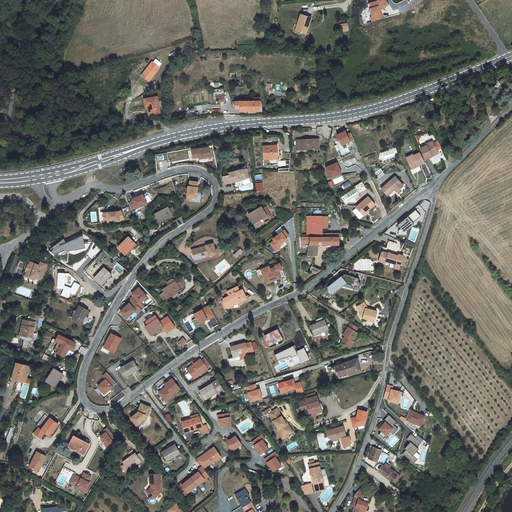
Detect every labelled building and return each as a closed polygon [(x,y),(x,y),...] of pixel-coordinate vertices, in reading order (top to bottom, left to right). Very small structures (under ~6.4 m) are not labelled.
[(301,14),(295,30),(305,34),(308,26),(309,27),(312,18),(301,14)] [(341,31),(348,30),(347,23),(340,24),(341,31)] [(174,60),(180,56),(177,50),(171,54),(174,60)] [(141,75),(149,81),(160,68),(159,67),(153,62),(152,61),(141,75)] [(224,99),(224,95),(223,88),(219,89),(213,89),(214,91),(214,94),(214,101),(220,101),(220,99),(224,99)] [(157,96),(144,99),(146,107),(147,107),(150,106),(152,114),(161,112),(157,96)] [(241,111),(261,111),(261,107),(261,102),(261,101),(261,99),(253,99),(253,101),(232,102),(232,104),(235,104),(235,109),(241,109),(241,111)] [(342,146),(351,142),(345,130),(336,134),(342,146)] [(296,140),(297,150),(319,149),(318,139),(296,140)] [(424,157),(422,158),(423,160),(432,156),(431,154),(438,151),(437,150),(434,143),(433,141),(426,144),(427,146),(420,149),(423,153),(424,157)] [(263,146),(264,159),(278,158),(277,145),(263,146)] [(199,158),(199,159),(211,158),(210,147),(191,148),(192,159),(199,158)] [(420,154),(420,153),(414,156),(413,153),(406,157),(411,169),(425,163),(423,160),(422,158),(420,154)] [(338,163),(327,168),(331,180),(343,175),(338,163)] [(225,184),(242,180),(243,183),(244,184),(249,183),(250,181),(246,166),(235,169),(236,171),(229,173),(230,175),(223,177),(225,184)] [(395,176),(381,189),(387,196),(394,189),(396,192),(403,186),(395,176)] [(196,198),(198,185),(194,184),(194,182),(190,181),(189,186),(188,186),(187,197),(191,197),(196,198)] [(354,186),(355,188),(356,190),(364,185),(362,182),(354,186)] [(128,202),(132,210),(147,202),(142,193),(132,199),(132,200),(128,202)] [(363,215),(375,205),(368,196),(356,207),(352,210),(356,215),(360,212),(363,215)] [(249,214),(254,223),(267,215),(270,213),(266,206),(262,208),(262,207),(249,214)] [(173,207),(169,209),(168,207),(155,214),(160,223),(176,214),(173,207)] [(419,207),(398,224),(404,231),(425,214),(419,207)] [(124,219),(121,210),(119,211),(103,213),(103,211),(99,212),(100,222),(104,222),(119,220),(124,219)] [(328,216),(307,216),(307,234),(314,234),(314,237),(301,237),(301,243),(309,243),(308,255),(308,259),(312,259),(312,257),(312,256),(317,256),(318,245),(339,245),(339,233),(323,233),(323,227),(328,227),(328,216)] [(280,246),(289,239),(282,231),(272,239),(274,240),(270,244),(276,252),(281,248),(280,246)] [(84,237),(65,240),(65,242),(52,244),(53,253),(85,249),(84,237)] [(118,247),(125,255),(136,244),(129,237),(118,247)] [(207,246),(192,250),(195,259),(202,258),(201,256),(204,256),(204,257),(216,254),(213,243),(206,245),(207,246)] [(239,246),(232,251),(235,256),(243,252),(239,246)] [(386,261),(395,264),(396,263),(400,264),(401,262),(403,258),(403,256),(398,254),(398,256),(393,254),(388,253),(382,251),(379,261),(385,263),(386,261)] [(46,264),(40,262),(39,265),(29,261),(28,264),(26,271),(27,271),(25,276),(35,279),(35,277),(41,279),(42,275),(46,264)] [(269,271),(263,274),(267,283),(281,277),(281,278),(285,277),(280,263),(275,265),(276,266),(273,268),(269,270),(269,271)] [(94,279),(101,285),(111,274),(104,268),(94,279)] [(335,293),(344,285),(343,284),(345,283),(360,287),(361,282),(359,281),(360,278),(356,277),(357,272),(350,270),(349,275),(345,274),(333,283),(328,287),(330,290),(332,288),(335,293)] [(159,295),(163,301),(172,296),(174,294),(174,293),(176,291),(177,292),(184,287),(182,285),(181,282),(180,281),(177,283),(174,279),(172,279),(168,282),(167,284),(169,286),(163,290),(164,292),(159,295)] [(197,284),(193,288),(198,293),(202,288),(197,284)] [(226,306),(228,308),(247,298),(242,289),(240,291),(237,287),(227,291),(230,296),(223,299),(224,300),(226,306)] [(131,300),(140,309),(144,306),(140,303),(147,296),(139,288),(132,294),(134,296),(131,299),(131,300)] [(128,303),(129,304),(120,312),(127,318),(135,310),(138,313),(141,310),(140,309),(131,300),(128,303)] [(361,314),(364,315),(363,318),(368,319),(368,320),(374,322),(374,323),(379,325),(380,319),(375,317),(376,316),(375,316),(376,311),(371,310),(366,309),(363,303),(357,307),(361,314)] [(72,318),(81,323),(88,310),(80,305),(72,318)] [(148,325),(145,327),(151,335),(157,331),(156,330),(159,328),(159,330),(163,327),(163,326),(164,324),(162,321),(160,322),(155,315),(146,321),(148,325)] [(23,319),(20,335),(32,337),(35,322),(23,319)] [(311,326),(315,335),(321,332),(322,336),(325,335),(324,331),(328,329),(324,320),(311,326)] [(352,340),(357,333),(355,331),(358,327),(351,323),(343,334),(345,336),(341,342),(350,348),(354,342),(352,340)] [(264,336),(269,345),(282,339),(278,330),(264,336)] [(103,347),(114,353),(122,338),(111,332),(103,347)] [(73,351),(77,343),(59,334),(56,340),(63,344),(58,353),(65,357),(69,349),(73,351)] [(245,343),(231,347),(233,357),(240,355),(241,359),(248,357),(247,353),(248,353),(248,352),(254,351),(251,342),(245,344),(245,343)] [(211,366),(205,358),(202,360),(201,359),(187,369),(194,378),(211,366)] [(139,369),(134,360),(121,368),(126,377),(132,373),(131,372),(134,371),(134,372),(139,369)] [(336,365),(340,377),(360,370),(357,360),(351,362),(351,361),(336,365)] [(13,378),(26,381),(29,366),(17,363),(13,378)] [(46,381),(55,386),(63,374),(55,368),(46,381)] [(104,394),(116,383),(107,373),(103,376),(106,379),(98,387),(104,394)] [(172,394),(180,388),(172,379),(165,384),(166,386),(167,387),(159,393),(166,402),(174,396),(172,394)] [(296,389),(298,394),(304,392),(301,383),(295,385),(293,379),(287,381),(287,382),(278,384),(281,393),(296,389)] [(217,380),(200,391),(205,399),(218,392),(220,395),(225,392),(217,380)] [(392,385),(387,383),(386,389),(383,398),(389,399),(388,400),(398,402),(400,395),(401,390),(392,388),(392,385)] [(255,384),(246,387),(251,402),(262,398),(260,391),(258,392),(257,390),(255,384)] [(316,397),(315,393),(305,396),(306,399),(306,400),(305,400),(299,402),(302,410),(304,409),(309,407),(311,414),(315,412),(316,415),(323,413),(324,410),(322,402),(319,403),(317,396),(316,397)] [(150,407),(141,403),(138,412),(136,411),(135,415),(131,418),(136,426),(144,420),(142,419),(143,417),(144,418),(145,415),(147,416),(150,407)] [(277,409),(269,414),(278,430),(280,428),(286,437),(293,432),(287,424),(286,424),(284,421),(277,409)] [(365,428),(368,411),(358,409),(356,418),(353,417),(351,425),(365,428)] [(410,410),(406,419),(421,426),(425,416),(410,410)] [(231,424),(229,413),(217,415),(218,419),(219,419),(221,426),(231,424)] [(147,416),(145,415),(144,418),(143,417),(142,419),(144,420),(136,426),(138,427),(145,422),(147,416)] [(396,422),(389,415),(384,421),(385,422),(383,425),(381,423),(377,427),(382,431),(379,434),(384,439),(390,431),(393,434),(398,429),(394,425),(396,422)] [(192,420),(181,423),(185,433),(191,430),(191,429),(194,428),(194,429),(199,428),(201,435),(209,432),(206,425),(202,426),(201,424),(199,418),(199,417),(198,417),(192,420)] [(56,428),(59,424),(51,418),(42,429),(39,427),(35,433),(40,437),(44,432),(49,436),(54,430),(56,428)] [(335,429),(327,431),(329,437),(335,441),(336,439),(338,438),(347,435),(344,426),(336,428),(337,429),(335,430),(335,429)] [(278,430),(277,430),(282,439),(286,437),(280,428),(278,430)] [(108,435),(103,438),(103,441),(107,447),(114,442),(113,441),(116,438),(109,430),(106,432),(108,435)] [(420,442),(410,433),(406,438),(410,442),(404,448),(405,449),(402,453),(413,463),(417,458),(412,455),(418,448),(416,447),(420,442)] [(262,434),(252,441),(260,454),(269,448),(263,440),(265,438),(262,434)] [(232,451),(242,444),(235,435),(229,440),(228,439),(225,442),(232,451)] [(89,446),(73,437),(69,446),(84,454),(89,446)] [(162,452),(167,461),(180,453),(175,444),(162,452)] [(204,468),(216,460),(216,461),(221,457),(214,447),(210,450),(211,451),(205,455),(205,454),(197,459),(204,468)] [(379,455),(381,451),(373,447),(368,458),(376,461),(378,454),(379,455)] [(46,456),(37,451),(29,467),(38,472),(46,456)] [(275,451),(265,458),(273,471),(282,465),(276,457),(278,455),(275,451)] [(123,462),(124,464),(121,466),(126,472),(135,466),(134,465),(136,463),(137,464),(144,459),(140,453),(136,455),(135,453),(123,462)] [(308,465),(315,489),(324,486),(321,476),(320,471),(318,462),(308,465)] [(388,469),(383,465),(379,470),(393,481),(397,476),(393,473),(394,471),(390,467),(388,469)] [(209,476),(202,467),(197,470),(198,472),(190,478),(182,484),(181,483),(176,486),(184,496),(196,486),(209,476)] [(89,482),(92,477),(85,473),(82,478),(75,475),(70,483),(86,492),(90,483),(89,482)] [(160,473),(149,474),(150,484),(151,484),(152,485),(147,490),(147,493),(151,497),(154,497),(160,492),(159,484),(160,484),(160,473)] [(365,511),(366,509),(368,503),(362,501),(365,492),(361,487),(358,491),(355,495),(355,496),(359,498),(356,506),(355,506),(352,511),(365,511)] [(245,489),(237,494),(239,498),(237,499),(245,511),(256,511),(250,501),(247,497),(249,495),(245,489)] [(176,503),(168,510),(169,511),(172,511),(179,507),(176,503)]
